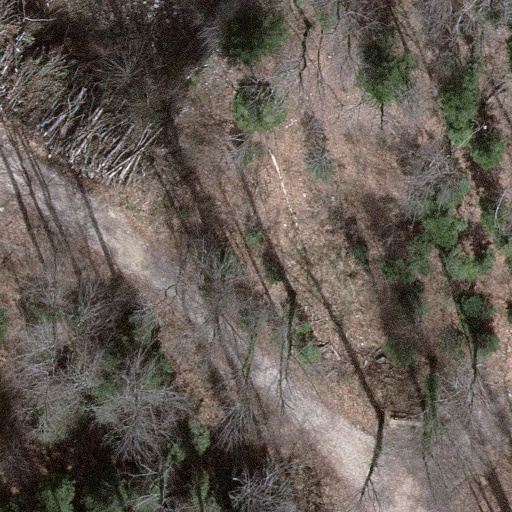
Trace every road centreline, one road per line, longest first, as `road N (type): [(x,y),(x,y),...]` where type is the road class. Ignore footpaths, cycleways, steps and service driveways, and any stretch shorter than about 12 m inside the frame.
road 1 (track): [(384,484),(161,278),(0,159)]
road 2 (track): [(511,409),(384,484),(394,511)]
